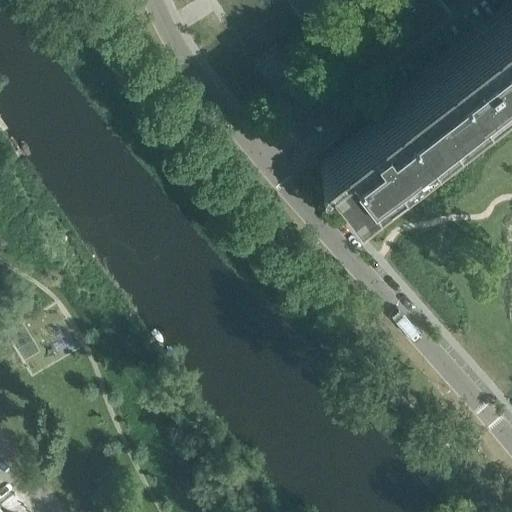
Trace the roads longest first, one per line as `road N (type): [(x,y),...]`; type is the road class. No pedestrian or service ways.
road 1 (residential): [(511,467),(258,151)]
road 2 (residential): [(258,151),(454,0)]
road 3 (residential): [(258,151),(194,76),(153,0)]
